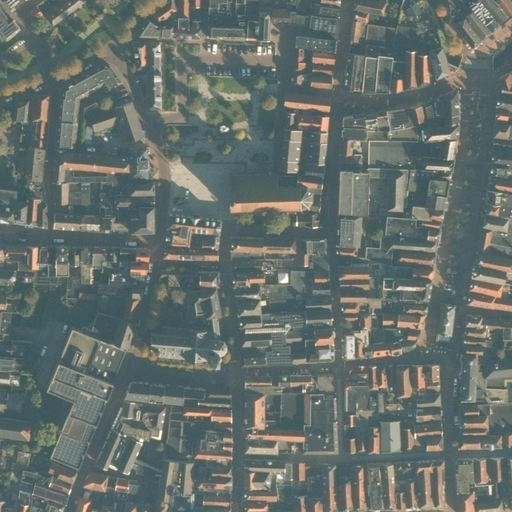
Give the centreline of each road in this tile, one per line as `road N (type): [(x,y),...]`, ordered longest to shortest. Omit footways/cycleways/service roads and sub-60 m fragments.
road 1 (residential): [(157,239),(138,343),(67,511)]
road 2 (residential): [(484,76),(481,156),(457,307)]
road 3 (residential): [(283,62),(182,59),(183,119),(148,124)]
road 4 (residential): [(51,81),(49,234)]
road 5 (residential): [(457,307),(449,452)]
road 6 (residential): [(331,231),(337,96)]
road 7 (residential): [(337,96),(394,99),(465,75)]
